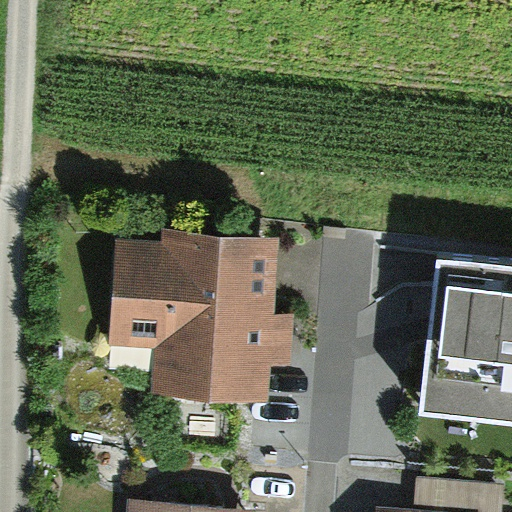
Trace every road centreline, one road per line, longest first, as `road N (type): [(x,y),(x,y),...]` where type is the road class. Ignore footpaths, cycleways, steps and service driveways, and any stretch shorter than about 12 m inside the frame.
road 1 (track): [(10,511),(27,0)]
road 2 (residential): [(321,511),(344,238)]
